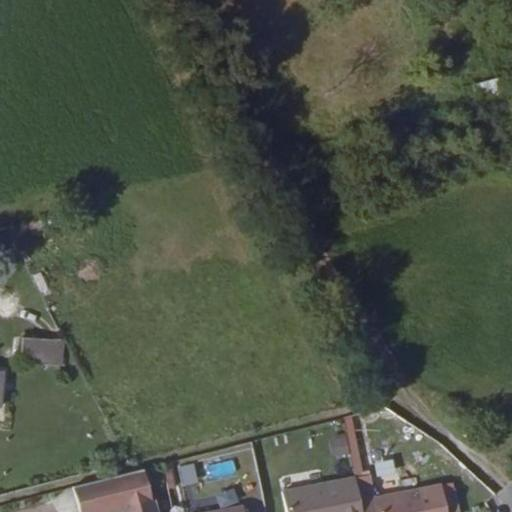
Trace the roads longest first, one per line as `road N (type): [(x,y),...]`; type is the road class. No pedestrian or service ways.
road 1 (track): [(180,0),(323,270),(408,397)]
road 2 (residential): [(408,397),(511,496)]
